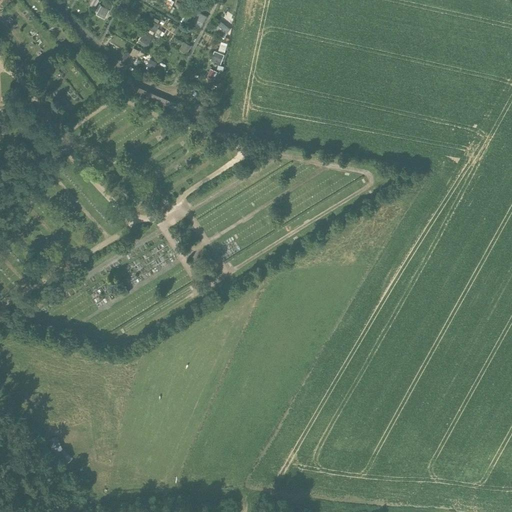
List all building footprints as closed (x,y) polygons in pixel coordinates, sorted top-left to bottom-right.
[(102,4),(98,14),(107,17),(111,8),(102,4)] [(193,21),(203,26),(209,15),(199,10),(193,21)] [(227,36),(233,29),(223,19),(216,26),(227,36)] [(145,30),(140,41),(150,46),(155,35),(145,30)] [(223,62),(227,53),(217,49),(213,58),(223,62)] [(124,59),(130,61),(133,52),(127,50),(124,59)]
